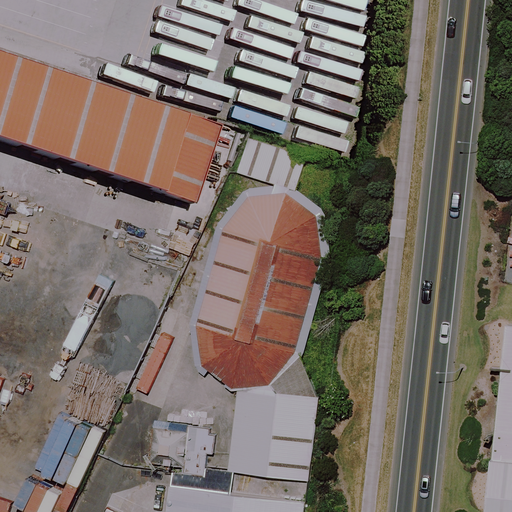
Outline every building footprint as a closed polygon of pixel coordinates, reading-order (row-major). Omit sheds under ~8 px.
[(0,140),(194,204),(219,128),(0,55),(0,140)] [(232,471),(314,481),(324,399),(306,357),(335,256),(330,215),(326,207),(301,190),(312,156),(253,137),(241,172),(280,184),(256,188),(247,192),(223,223),(195,323),(199,365),(203,371),(209,376),(215,368),(242,391),(232,471)] [(150,398),(176,322),(180,312),(167,307),(130,391),(150,398)] [(176,322),(150,398),(168,405),(188,326),(176,322)] [(484,511),(511,511),(511,326),(504,326),(484,511)] [(226,396),(197,390),(192,419),(221,424),(226,396)] [(190,466),(189,472),(209,475),(212,452),(219,453),(221,434),(216,434),(216,428),(194,426),(194,432),(159,428),(156,456),(165,469),(173,464),(190,466)] [(311,511),(313,500),(176,484),(172,511),(311,511)]
